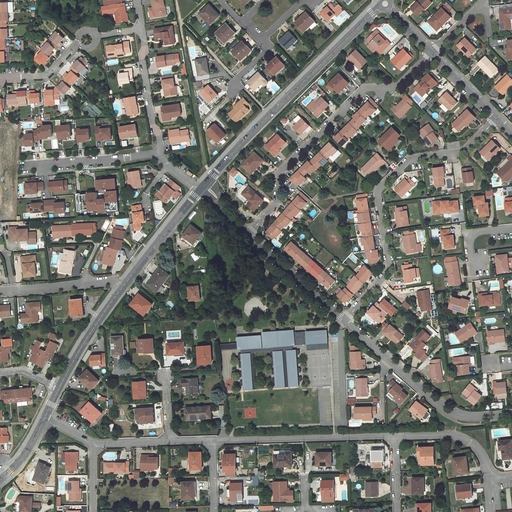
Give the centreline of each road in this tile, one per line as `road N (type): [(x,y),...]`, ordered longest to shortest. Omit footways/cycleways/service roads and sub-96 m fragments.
road 1 (residential): [(496,116),(463,151),(406,161),(380,187),(386,274),(345,321)]
road 2 (residential): [(433,51),(397,86),(361,91),(283,169),(276,202),(248,235)]
road 3 (unclassified): [(385,3),(204,184)]
road 4 (unclassified): [(511,413),(469,417),(443,409),(345,321)]
road 5 (residential): [(213,440),(394,435)]
road 6 (residential): [(136,0),(160,152)]
road 7 (residential): [(22,165),(160,152)]
road 8 (unclassified): [(345,321),(248,235)]
road 9 (residential): [(0,292),(125,284)]
road 10 (unclassified): [(125,284),(58,386)]
